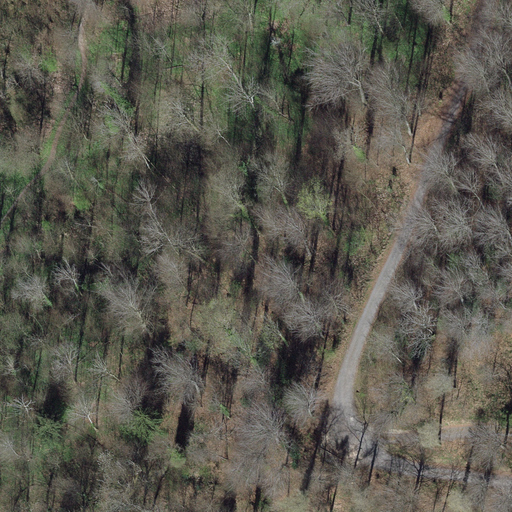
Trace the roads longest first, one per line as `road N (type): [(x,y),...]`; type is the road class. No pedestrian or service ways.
road 1 (track): [(511,493),(357,447),(338,421),(345,365),(441,157),(496,0)]
road 2 (track): [(357,447),(511,429)]
